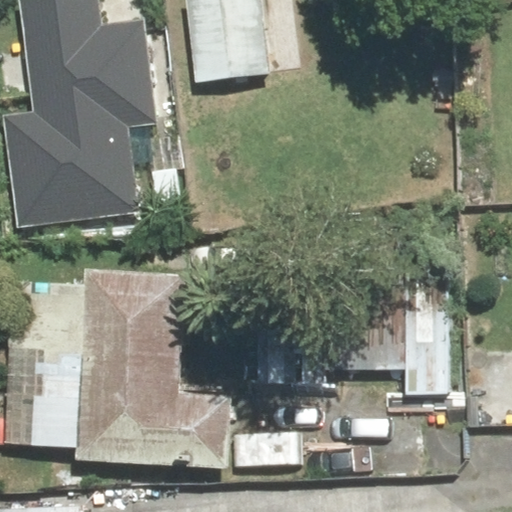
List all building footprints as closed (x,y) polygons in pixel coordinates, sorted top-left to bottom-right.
[(24,0),(38,105),(10,108),(24,221),(144,206),(133,114),(161,111),(148,6),(111,11),(109,0),(24,0)] [(276,0),(198,0),(200,73),(278,72),(276,0)] [(196,463),(198,269),(23,268),(23,343),(58,343),(57,462),(196,463)] [(419,308),(252,304),(250,389),(334,391),(335,367),(417,370),(416,398),(465,399),(468,309),(419,308)] [(0,500),(0,511),(102,511),(102,501),(0,500)]
